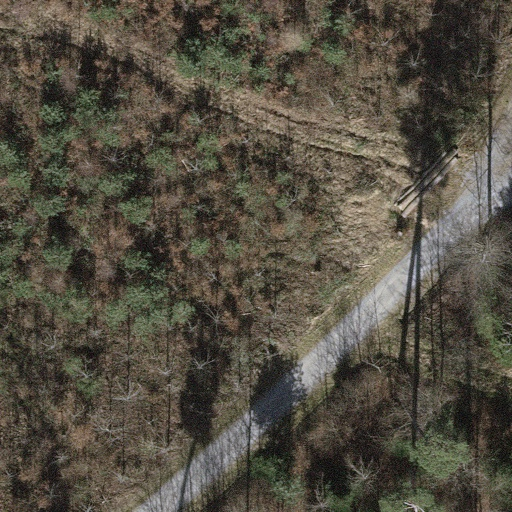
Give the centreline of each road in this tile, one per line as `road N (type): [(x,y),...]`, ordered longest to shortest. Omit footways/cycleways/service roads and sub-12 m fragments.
road 1 (track): [(511,194),(468,219),(158,511)]
road 2 (track): [(511,107),(468,219)]
